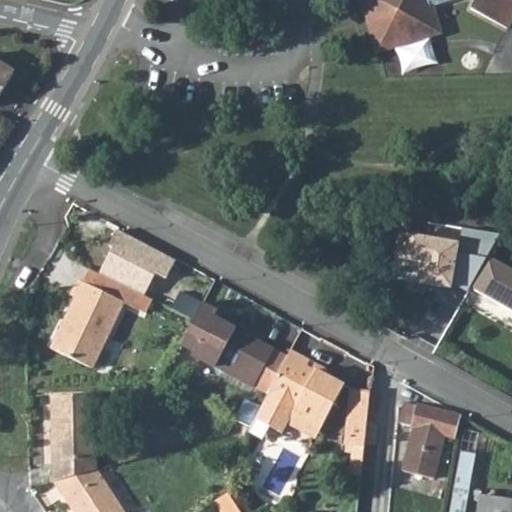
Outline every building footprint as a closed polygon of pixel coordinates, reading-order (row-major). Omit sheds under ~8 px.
[(511,20),(511,0),(369,0),(384,46),(444,27),(436,1),(438,0),(475,0),(474,1),(511,20)] [(400,48),(406,71),(439,62),(433,39),(400,48)] [(0,95),(16,71),(0,61),(0,95)] [(178,261),(121,230),(119,234),(116,232),(110,243),(98,275),(145,296),(155,276),(168,281),(178,261)] [(460,241),(402,231),(392,278),(452,287),(460,241)] [(469,290),(483,298),(500,267),(486,259),(469,290)] [(511,273),(500,267),(483,298),(511,313),(511,273)] [(98,275),(95,273),(89,285),(84,282),(76,297),(80,299),(54,349),(94,370),(127,306),(153,318),(160,303),(145,296),(98,275)] [(205,305),(179,291),(172,307),(197,320),(201,313),(205,305)] [(197,320),(183,343),(196,351),(195,354),(257,388),(257,387),(270,393),(289,357),(277,350),(277,349),(216,318),(219,313),(205,305),(201,313),(197,320)] [(270,393),(257,416),(282,431),(289,421),(295,410),(324,423),(344,388),(303,366),(306,359),(292,351),(289,357),(270,393)] [(59,458),(60,478),(104,468),(102,455),(103,444),(101,393),(57,394),(59,430),(59,458)] [(354,452),(364,452),(371,394),(355,393),(350,436),(356,438),(354,452)] [(407,402),(402,424),(420,428),(411,474),(442,479),(450,436),(456,437),(461,416),(407,402)] [(369,448),(380,449),(383,420),(372,419),(369,448)] [(131,511),(104,468),(60,478),(81,511),(131,511)] [(235,493),(222,501),(228,511),(246,511),(243,506),(235,493)] [(511,511),(511,499),(480,495),(477,511),(511,511)]
